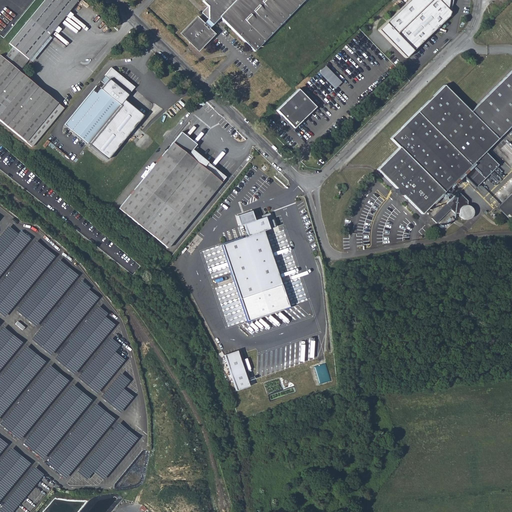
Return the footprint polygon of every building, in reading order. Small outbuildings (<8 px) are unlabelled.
[(9,57),(25,70),(29,65),(50,41),(81,2),(78,0),(50,0),(9,49),(13,53),(9,57)] [(201,0),(200,2),(204,7),(204,20),(201,24),(193,16),(176,33),(195,51),(212,35),(206,28),(216,18),(251,52),(302,0),(201,0)] [(405,0),(372,32),(399,61),(444,17),(447,9),(448,1),(448,0),(405,0)] [(9,57),(4,64),(0,60),(0,126),(26,148),(59,110),(20,77),(25,70),(9,57)] [(319,72),(335,88),(342,81),(326,65),(319,72)] [(511,68),(470,110),(444,84),(390,137),(399,146),(378,168),(396,187),(396,191),(399,193),(403,194),(422,212),(461,173),(475,186),(498,164),(484,150),(511,122),(511,68)] [(111,73),(63,130),(106,165),(143,122),(124,106),(134,93),(111,73)] [(317,108),(299,90),(277,111),(295,129),(317,108)] [(174,146),(189,159),(191,155),(177,143),(174,146)] [(174,146),(138,189),(118,214),(166,253),(222,185),(204,171),(206,168),(191,155),(189,159),(174,146)] [(204,171),(222,185),(224,182),(206,168),(204,171)] [(468,199),(459,190),(446,202),(455,212),(459,211),(468,203),(468,199)] [(500,204),(507,211),(511,215),(511,190),(500,203),(500,204)] [(500,204),(498,206),(505,213),(507,211),(500,204)] [(432,216),(436,220),(448,209),(443,205),(432,216)] [(220,250),(239,303),(281,288),(262,235),(268,233),(264,221),(243,229),(247,240),(220,250)] [(10,312),(55,255),(33,238),(33,239),(21,230),(19,233),(8,224),(0,234),(0,305),(1,305),(10,312)] [(57,258),(17,312),(38,327),(78,273),(57,258)] [(74,330),(100,295),(76,278),(46,319),(48,320),(52,316),(65,326),(66,324),(74,330)] [(124,358),(115,352),(121,344),(110,336),(97,355),(105,360),(103,362),(108,366),(103,373),(110,378),(124,358)] [(0,422),(2,424),(39,370),(32,368),(17,375),(22,360),(3,368),(22,341),(20,340),(2,348),(0,342),(0,348),(2,349),(3,351),(0,352),(0,422)] [(237,351),(224,355),(236,391),(249,386),(237,351)] [(0,425),(0,426),(68,478),(115,417),(70,383),(70,382),(64,377),(62,380),(61,379),(58,383),(54,380),(50,385),(38,376),(0,425)] [(100,487),(137,435),(116,421),(79,472),(100,487)] [(0,511),(1,510),(8,511),(13,511),(18,497),(10,501),(19,473),(8,478),(0,460),(0,452),(4,440),(0,437),(0,511)]
